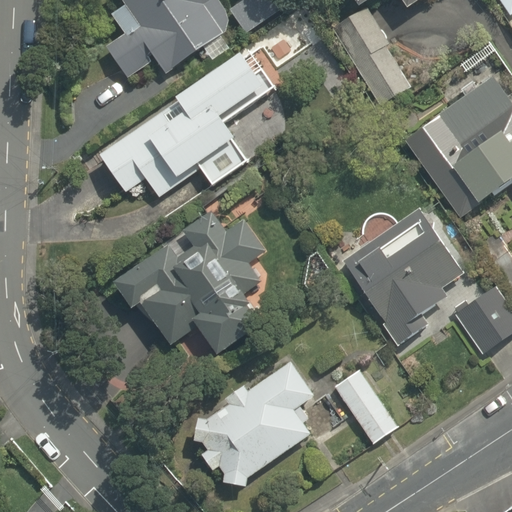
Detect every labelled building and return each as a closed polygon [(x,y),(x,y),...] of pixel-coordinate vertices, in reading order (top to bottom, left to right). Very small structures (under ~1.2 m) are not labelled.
[(161,64),(169,76),(229,36),(209,6),(217,0),(118,0),(125,10),(114,17),(127,37),(108,50),(131,84),(161,64)] [(353,0),(361,11),(376,0),(404,0),(413,12),(429,0),(353,0)] [(258,47),(96,154),(123,194),(145,180),(158,198),(199,171),(211,188),(251,162),(239,144),(227,126),(285,88),(258,47)] [(511,193),(511,194),(511,105),(492,78),(403,143),(463,225),(475,217),(482,226),(503,211),(497,202),(511,193)] [(256,265),(267,258),(253,235),(232,201),(111,277),(132,310),(142,304),(171,350),(202,330),(218,355),(262,327),(246,303),(254,297),(247,286),(263,277),(256,265)] [(443,291),(465,276),(436,232),(390,262),(379,245),(344,268),(396,348),(431,326),(424,316),(449,300),(443,291)] [(511,307),(498,288),(460,315),(487,354),(511,336),(511,307)] [(222,496),(306,438),(291,416),(318,398),(288,354),(261,373),(259,370),(175,428),(222,496)] [(356,367),(329,386),(376,453),(404,434),(356,367)]
